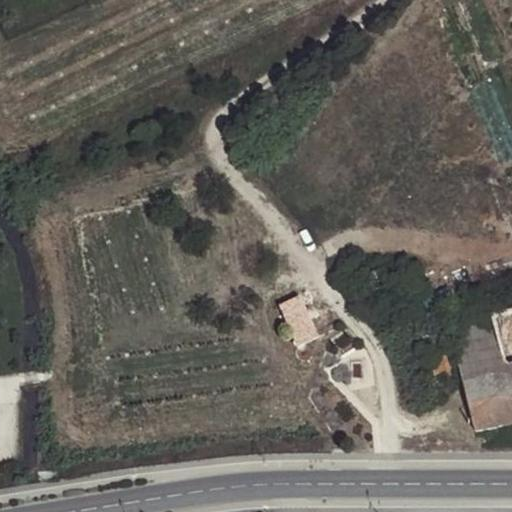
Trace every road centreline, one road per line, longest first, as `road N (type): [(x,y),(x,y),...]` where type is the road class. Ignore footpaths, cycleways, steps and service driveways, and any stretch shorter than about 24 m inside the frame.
road 1 (track): [(384,0),(223,114),(214,134),(234,176),(372,342),(386,377),(393,482)]
road 2 (tertiary): [(77,511),(282,487),(511,484)]
road 3 (track): [(511,248),(360,239),(333,245),(307,264)]
